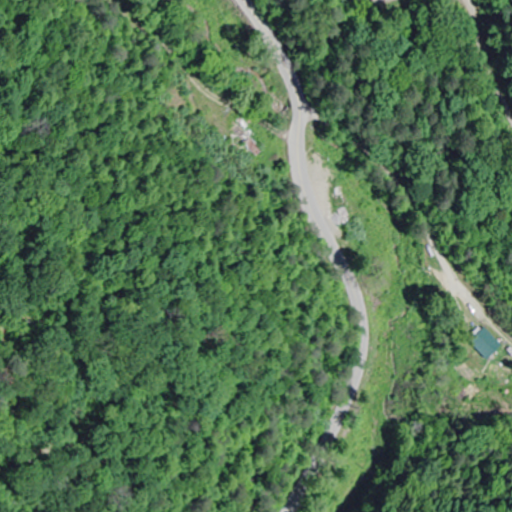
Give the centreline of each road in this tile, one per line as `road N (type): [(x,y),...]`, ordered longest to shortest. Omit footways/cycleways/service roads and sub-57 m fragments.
road 1 (tertiary): [(285,511),(342,410),(362,341),(306,165),(291,77),(243,0)]
road 2 (residential): [(511,150),(457,83),(321,0)]
